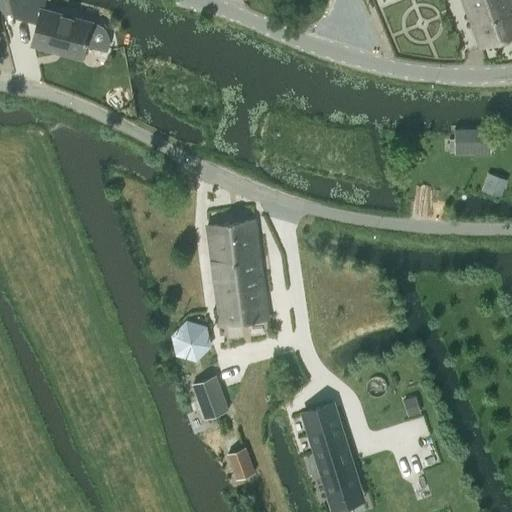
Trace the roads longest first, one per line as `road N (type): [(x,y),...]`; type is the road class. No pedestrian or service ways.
road 1 (residential): [(0,86),(51,94),(256,192),(312,209),(420,226),(511,229)]
road 2 (unclassified): [(200,0),(391,68),(511,74)]
